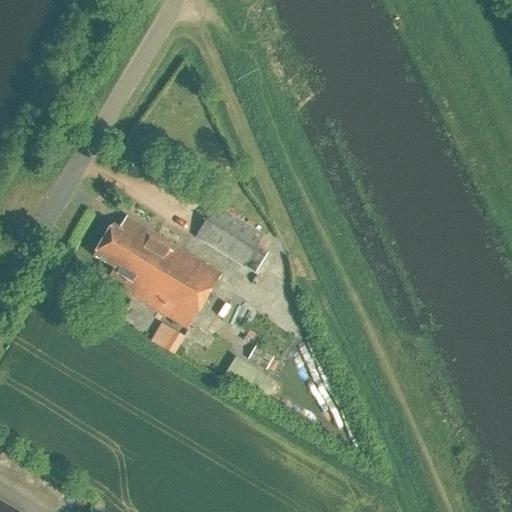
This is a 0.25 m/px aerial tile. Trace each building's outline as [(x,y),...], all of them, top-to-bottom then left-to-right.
[(214,206),(195,238),(243,267),(263,235),(214,206)] [(257,230),(262,221),(242,209),(237,218),(257,230)] [(126,219),(118,231),(112,227),(94,257),(113,268),(109,276),(124,286),(121,291),(187,331),(220,276),(126,219)] [(255,275),(267,255),(257,248),(245,268),(255,275)] [(174,333),(163,351),(173,357),(184,340),(174,333)] [(238,356),(224,380),(268,405),(281,381),(238,356)] [(0,511),(16,511),(0,502),(0,511)]
